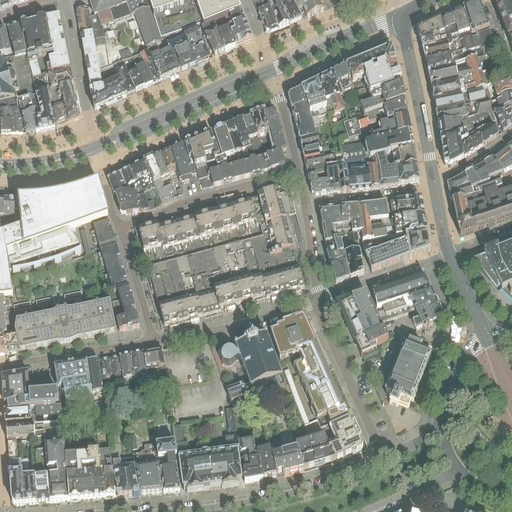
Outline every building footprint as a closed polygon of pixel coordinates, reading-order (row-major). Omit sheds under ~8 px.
[(0,0),(0,11),(1,11),(1,12),(9,8),(8,8),(19,4),(17,0),(0,0)] [(88,0),(92,8),(94,16),(93,17),(94,18),(89,19),(92,32),(94,48),(95,48),(105,46),(105,43),(120,40),(119,32),(104,35),(103,28),(111,25),(134,16),(145,49),(161,43),(145,0),(88,0)] [(147,0),(161,39),(202,26),(203,27),(224,20),(240,13),(240,12),(237,13),(237,14),(236,14),(231,0),(147,0)] [(266,4),(263,0),(252,0),(258,14),(268,10),(266,4)] [(289,27),(281,9),(276,0),(275,0),(266,4),(268,10),(278,31),(289,27)] [(299,16),(301,22),(302,21),(306,19),(324,12),(320,3),(325,1),(330,5),(337,6),(342,0),(341,0),(291,0),(293,3),(299,16)] [(511,0),(492,0),(505,34),(511,31),(511,0)] [(299,16),(293,3),(281,9),(289,27),(301,22),(299,16)] [(488,30),(480,10),(479,7),(479,6),(475,6),(464,11),(469,33),(470,37),(488,30)] [(89,19),(88,9),(76,11),(80,36),(84,35),(92,32),(89,19)] [(269,35),(278,31),(268,10),(258,14),(266,33),(266,34),(269,35)] [(452,16),(455,28),(457,37),(469,33),(464,11),(452,16)] [(240,13),(224,20),(227,28),(227,29),(235,49),(251,43),(251,42),(244,23),(240,13)] [(59,16),(46,19),(53,58),(67,55),(59,16)] [(427,27),(431,38),(434,46),(446,42),(443,32),(455,28),(452,16),(441,21),(440,22),(427,27)] [(46,19),(34,22),(42,62),(46,61),(45,60),(53,58),(46,19)] [(42,62),(34,22),(21,26),(22,30),(21,30),(27,54),(29,64),(39,62),(40,63),(42,62)] [(27,54),(21,30),(20,26),(8,30),(13,50),(19,48),(20,55),(13,57),(14,57),(27,54)] [(214,59),(224,54),(216,32),(211,35),(208,27),(201,30),(214,59)] [(427,27),(420,30),(421,31),(417,33),(420,42),(431,38),(427,27)] [(224,54),(235,49),(227,29),(227,28),(216,32),(224,54)] [(457,37),(455,28),(443,32),(446,42),(434,46),(422,50),(425,61),(462,50),(459,43),(457,37)] [(0,55),(1,55),(3,61),(10,58),(5,31),(0,32),(0,55)] [(198,31),(183,37),(196,67),(207,62),(205,58),(208,57),(198,36),(200,36),(198,31)] [(81,36),(83,52),(94,48),(92,32),(84,35),(84,36),(81,36)] [(475,37),(475,39),(479,48),(480,52),(485,50),(495,47),(489,32),(475,37)] [(180,74),(196,67),(183,37),(166,44),(180,74)] [(431,38),(420,42),(422,50),(434,46),(431,38)] [(428,73),(453,65),(476,60),(487,57),(485,50),(480,52),(479,48),(475,39),(471,40),(469,39),(459,43),(462,50),(425,61),(428,73)] [(156,48),(169,79),(180,74),(166,44),(156,48)] [(83,52),(86,68),(98,64),(95,48),(94,48),(83,52)] [(160,82),(169,79),(156,48),(147,52),(160,82)] [(378,66),(394,59),(394,57),(393,58),(393,53),(393,52),(392,52),(389,50),(388,50),(388,51),(374,57),(378,66)] [(136,93),(144,89),(131,59),(130,59),(127,51),(119,54),(122,62),(136,93)] [(153,86),(160,82),(147,52),(140,55),(153,86)] [(70,69),(67,55),(53,58),(48,60),(50,66),(46,66),(47,73),(43,75),(70,69)] [(144,89),(153,86),(140,55),(131,59),(144,89)] [(374,57),(361,62),(365,72),(374,68),(375,71),(377,70),(375,67),(378,66),(374,57)] [(0,103),(16,98),(15,93),(19,91),(10,58),(3,61),(0,61),(0,103)] [(374,68),(365,72),(362,73),(367,83),(397,70),(394,59),(378,66),(375,67),(377,70),(375,71),(374,68)] [(453,65),(428,73),(431,88),(482,75),(476,60),(453,65)] [(37,62),(29,64),(33,79),(41,77),(37,62)] [(127,97),(136,93),(122,62),(113,66),(127,97)] [(347,68),(353,89),(367,83),(362,73),(365,72),(361,62),(347,68)] [(89,83),(97,81),(96,72),(98,71),(99,70),(98,64),(86,68),(89,83)] [(127,97),(113,66),(99,70),(98,71),(96,72),(97,81),(100,95),(92,99),(94,112),(127,97)] [(72,84),(70,69),(43,75),(44,80),(49,79),(51,90),(57,88),(61,87),(72,84)] [(352,93),(345,69),(332,75),(333,79),(339,97),(352,93)] [(397,70),(367,83),(353,89),(354,92),(355,96),(366,92),(367,95),(369,94),(370,97),(400,86),(397,70)] [(434,103),(484,89),(490,87),(485,74),(482,75),(431,88),(434,103)] [(331,75),(317,82),(319,86),(328,115),(328,117),(340,113),(344,112),(339,97),(333,79),(331,75)] [(100,95),(97,81),(89,83),(92,99),(100,95)] [(511,89),(508,81),(490,87),(484,89),(489,100),(511,93),(511,89)] [(303,93),(309,113),(311,118),(317,116),(318,118),(328,115),(319,86),(318,86),(317,83),(302,90),(303,93)] [(72,84),(61,87),(57,88),(61,104),(63,104),(67,124),(77,120),(77,119),(78,117),(79,117),(74,92),(72,84)] [(355,96),(363,117),(404,102),(403,102),(400,86),(370,97),(369,94),(367,95),(366,92),(355,96)] [(61,104),(57,88),(51,90),(47,91),(55,129),(67,124),(63,104),(61,104)] [(484,89),(434,103),(436,114),(489,100),(484,89)] [(287,99),(293,120),(296,129),(313,123),(311,118),(309,113),(303,93),(301,90),(289,96),(287,99)] [(36,133),(55,129),(47,91),(35,95),(40,115),(31,117),(35,129),(36,133)] [(511,106),(511,93),(489,100),(493,111),(494,112),(507,108),(511,106)] [(26,135),(36,133),(35,129),(31,117),(40,115),(35,95),(17,100),(20,109),(22,116),(26,135)] [(17,110),(20,109),(17,100),(7,104),(12,122),(12,136),(22,136),(20,118),(17,110)] [(438,125),(490,112),(493,111),(489,100),(436,114),(438,125)] [(361,130),(407,117),(404,102),(363,117),(355,120),(356,121),(342,125),(346,137),(347,140),(363,135),(361,130)] [(0,119),(1,124),(1,136),(12,136),(12,122),(7,104),(0,105),(0,119)] [(503,134),(511,126),(511,120),(507,108),(494,112),(497,121),(502,133),(503,134)] [(264,113),(265,116),(270,133),(279,131),(275,113),(272,114),(271,111),(264,113)] [(438,125),(440,139),(458,134),(484,125),(485,129),(492,127),(490,124),(495,123),(490,112),(438,125)] [(250,118),(257,137),(270,133),(265,116),(264,113),(250,118)] [(243,124),(249,139),(257,137),(250,118),(242,120),(243,124)] [(409,134),(407,119),(365,131),(366,135),(364,136),(366,142),(358,145),(340,148),(341,155),(343,155),(361,151),(362,151),(361,147),(409,134)] [(251,147),(249,139),(243,124),(242,120),(233,124),(234,128),(241,150),(246,149),(249,157),(253,156),(250,147),(251,147)] [(313,123),(296,129),(299,141),(317,137),(313,123)] [(232,153),(241,150),(234,128),(233,124),(224,128),(226,131),(232,153)] [(458,134),(460,147),(463,160),(483,148),(498,137),(492,127),(485,129),(484,125),(458,134)] [(213,133),(221,159),(223,163),(226,162),(234,159),(232,153),(226,131),(225,131),(224,128),(213,133)] [(275,156),(276,157),(281,156),(286,155),(279,131),(270,133),(274,151),(275,156)] [(219,158),(210,134),(189,143),(189,142),(184,145),(185,145),(184,145),(188,160),(191,159),(199,181),(202,191),(212,188),(208,174),(209,173),(206,164),(215,161),(217,166),(223,163),(221,159),(216,161),(216,159),(219,158)] [(362,151),(361,151),(343,155),(344,160),(346,171),(358,169),(365,168),(367,167),(375,166),(374,158),(384,156),(391,155),(399,153),(398,151),(412,148),(409,134),(361,147),(362,151)] [(442,153),(460,147),(458,134),(440,139),(442,153)] [(299,141),(301,152),(320,147),(317,137),(299,141)] [(251,141),(255,157),(269,153),(265,138),(251,141)] [(182,146),(169,152),(176,173),(179,183),(192,179),(186,160),(182,146)] [(320,147),(301,152),(304,161),(322,157),(320,147)] [(457,164),(463,160),(460,147),(442,153),(444,166),(448,169),(449,168),(457,164)] [(415,167),(412,150),(399,153),(391,155),(394,170),(415,167)] [(503,172),(511,165),(511,158),(507,150),(493,161),(498,168),(500,167),(503,172)] [(169,152),(160,156),(168,175),(176,173),(169,152)] [(160,156),(152,160),(162,182),(169,179),(168,175),(160,156)] [(268,157),(269,159),(272,172),(285,168),(281,156),(276,157),(275,156),(268,157)] [(379,190),(397,187),(394,170),(389,172),(387,170),(384,156),(374,158),(375,166),(379,190)] [(249,162),(238,165),(242,180),(272,172),(269,159),(268,157),(255,160),(255,159),(249,160),(249,162)] [(162,182),(152,160),(143,164),(155,189),(160,200),(169,198),(169,194),(172,193),(170,187),(172,186),(170,182),(163,185),(162,182)] [(304,164),(305,170),(324,165),(323,160),(304,164)] [(344,160),(336,161),(337,168),(338,172),(339,184),(338,184),(339,194),(349,193),(348,189),(346,171),(344,160)] [(447,186),(449,196),(467,188),(469,193),(479,188),(477,184),(486,179),(486,180),(502,173),(502,172),(503,172),(500,167),(498,168),(493,161),(464,178),(447,186)] [(144,193),(155,189),(143,164),(129,171),(134,184),(126,188),(126,189),(127,191),(124,192),(126,198),(144,193)] [(209,173),(208,174),(212,188),(242,180),(238,165),(227,169),(226,167),(220,168),(221,170),(209,173)] [(324,165),(305,170),(307,179),(326,175),(325,170),(324,165)] [(469,193),(467,188),(449,196),(451,205),(495,190),(501,188),(499,180),(502,179),(500,176),(503,175),(511,168),(511,165),(503,172),(502,172),(502,173),(486,180),(486,179),(477,184),(479,188),(469,193)] [(371,191),(379,190),(375,166),(367,167),(371,191)] [(371,191),(367,167),(365,168),(358,169),(363,192),(371,191)] [(418,185),(415,167),(394,170),(397,187),(418,185)] [(338,172),(337,168),(325,170),(326,175),(329,185),(331,195),(339,194),(338,184),(339,184),(338,172)] [(349,193),(363,192),(358,169),(346,171),(348,189),(349,193)] [(126,188),(134,184),(129,171),(120,175),(122,179),(124,184),(126,188)] [(107,181),(111,189),(124,184),(122,179),(121,179),(120,175),(107,181)] [(326,175),(307,179),(309,186),(329,185),(326,175)] [(126,189),(126,188),(124,184),(111,189),(113,195),(124,192),(127,191),(126,189)] [(86,207),(102,202),(98,187),(97,185),(70,194),(42,200),(31,201),(31,203),(24,203),(20,203),(20,201),(19,201),(21,220),(20,219),(20,224),(20,227),(22,227),(22,229),(1,236),(0,231),(0,275),(10,274),(83,252),(70,232),(83,227),(92,224),(86,207)] [(329,185),(309,186),(311,194),(314,196),(331,195),(329,185)] [(511,186),(496,192),(497,194),(511,189),(511,186)] [(496,192),(495,190),(451,205),(455,223),(455,224),(456,226),(455,226),(458,236),(459,235),(459,237),(460,238),(462,237),(474,234),(474,233),(476,232),(511,219),(511,190),(497,195),(497,194),(496,192)] [(280,202),(277,191),(251,198),(242,200),(241,197),(234,199),(233,196),(215,200),(215,201),(216,205),(217,207),(189,215),(180,217),(137,229),(139,238),(143,251),(147,266),(158,308),(159,311),(162,322),(165,330),(177,327),(178,326),(183,325),(228,313),(235,311),(246,309),(248,308),(254,306),(305,293),(304,289),(298,270),(292,247),(280,202)] [(124,216),(130,215),(127,203),(145,199),(144,193),(126,198),(124,192),(113,195),(114,196),(115,197),(120,213),(120,214),(121,215),(123,216),(124,216)] [(149,213),(154,210),(152,202),(146,204),(145,199),(127,203),(130,215),(149,213)] [(21,220),(19,201),(4,200),(5,220),(5,229),(7,226),(20,227),(20,224),(20,219),(21,220)] [(402,219),(411,218),(423,217),(423,216),(421,201),(420,201),(420,200),(395,203),(389,204),(391,215),(392,221),(394,221),(394,220),(397,220),(402,219)] [(368,207),(369,221),(380,220),(388,219),(386,205),(368,207)] [(358,208),(359,222),(360,222),(362,244),(363,248),(372,247),(370,229),(369,221),(368,207),(367,207),(358,208)] [(359,222),(358,208),(340,209),(342,223),(343,237),(348,236),(350,250),(359,249),(358,244),(362,244),(360,222),(359,222)] [(319,211),(322,228),(342,223),(340,209),(319,211)] [(423,217),(411,218),(402,219),(397,220),(394,220),(394,221),(392,221),(388,221),(388,219),(380,220),(381,227),(370,229),(372,247),(383,245),(382,240),(398,238),(410,236),(426,233),(423,217)] [(5,229),(5,220),(0,220),(0,231),(1,236),(22,229),(22,227),(20,227),(7,226),(5,229)] [(99,250),(115,245),(109,223),(93,228),(94,233),(91,233),(93,239),(96,238),(96,240),(93,241),(95,246),(98,246),(99,250)] [(322,228),(325,244),(335,243),(335,238),(343,237),(342,223),(322,228)] [(430,251),(426,233),(410,236),(398,238),(398,244),(364,257),(371,273),(409,258),(409,259),(430,251)] [(336,242),(335,243),(325,244),(327,254),(326,254),(335,285),(336,285),(349,280),(348,276),(349,276),(343,255),(340,243),(337,244),(336,242)] [(498,288),(499,287),(501,292),(511,286),(511,242),(483,253),(485,258),(475,262),(477,265),(474,266),(488,282),(489,281),(496,290),(498,288)] [(122,267),(115,245),(99,250),(101,256),(98,257),(102,269),(105,268),(106,272),(122,267)] [(359,251),(343,255),(349,276),(350,280),(363,275),(359,251)] [(15,333),(17,343),(19,353),(42,348),(65,344),(93,338),(106,335),(116,333),(110,303),(106,304),(91,256),(14,279),(16,298),(8,300),(0,300),(0,335),(15,333)] [(128,289),(122,267),(106,272),(108,277),(105,278),(108,288),(111,287),(113,294),(117,293),(128,289)] [(10,274),(0,275),(0,297),(13,296),(10,277),(10,274)] [(423,276),(406,282),(412,297),(430,291),(423,276)] [(412,297),(406,282),(371,294),(376,309),(412,297)] [(511,286),(501,292),(503,294),(504,295),(506,297),(509,300),(510,301),(511,302),(511,286)] [(135,311),(128,289),(117,293),(120,302),(115,303),(115,302),(112,303),(114,313),(118,313),(118,312),(122,311),(125,320),(117,321),(119,333),(139,328),(137,317),(135,317),(133,311),(135,311)] [(379,324),(409,314),(414,312),(436,304),(430,291),(412,297),(376,309),(378,314),(384,312),(385,316),(377,319),(379,324)] [(336,306),(361,358),(376,351),(374,348),(395,339),(392,333),(385,337),(379,324),(377,319),(366,296),(336,306)] [(436,304),(414,312),(416,318),(411,321),(412,323),(411,324),(415,332),(421,330),(422,331),(443,320),(436,304)] [(343,408),(311,335),(306,323),(303,317),(282,324),(282,326),(278,328),(279,330),(270,333),(279,362),(298,355),(302,364),(293,368),(317,421),(326,417),(329,425),(344,418),(347,417),(344,408),(343,408)] [(19,353),(17,343),(15,333),(6,335),(3,335),(4,341),(2,341),(3,345),(5,356),(19,353)] [(240,360),(249,384),(254,399),(260,397),(284,388),(281,378),(281,376),(280,376),(268,343),(269,343),(268,341),(267,341),(266,337),(267,337),(266,335),(264,336),(265,337),(258,340),(257,338),(255,338),(255,340),(246,344),(245,342),(243,342),(244,345),(237,347),(236,346),(234,346),(235,348),(236,348),(237,352),(237,354),(238,354),(238,355),(237,355),(235,354),(234,352),(232,351),(230,350),(228,350),(226,351),(224,352),(224,351),(221,357),(221,359),(221,361),(222,363),(224,365),(223,365),(228,367),(228,366),(229,366),(231,366),(233,365),(235,363),(236,362),(238,361),(240,360)] [(410,342),(409,343),(408,343),(407,343),(406,343),(405,344),(404,345),(404,346),(385,391),(392,394),(389,403),(389,404),(390,404),(397,407),(398,404),(408,408),(410,402),(411,403),(412,401),(413,402),(413,401),(412,400),(415,392),(416,393),(416,392),(416,391),(416,390),(415,389),(424,368),(425,368),(425,367),(426,367),(426,366),(429,358),(430,358),(430,357),(429,357),(430,356),(429,355),(430,350),(422,347),(423,343),(418,341),(416,345),(410,342)] [(162,351),(143,354),(146,373),(165,370),(162,351)] [(146,373),(143,354),(131,356),(133,367),(134,368),(136,379),(136,383),(134,383),(137,397),(149,395),(146,373)] [(131,356),(120,358),(123,381),(136,379),(134,368),(133,367),(131,356)] [(123,381),(120,358),(109,360),(112,381),(113,386),(118,386),(119,389),(124,388),(124,393),(129,392),(128,382),(123,383),(123,381)] [(107,382),(112,381),(109,360),(100,362),(104,388),(108,387),(107,382)] [(104,394),(98,362),(87,364),(91,396),(104,394)] [(91,396),(87,364),(54,369),(58,393),(64,392),(65,404),(92,400),(91,396)] [(8,403),(8,411),(60,408),(60,403),(58,404),(57,394),(57,391),(29,393),(28,387),(28,384),(27,374),(28,374),(6,377),(2,378),(2,386),(3,396),(4,403),(8,403)] [(249,401),(254,399),(249,384),(226,393),(231,405),(240,402),(241,403),(242,402),(242,404),(250,402),(249,401)] [(93,405),(84,407),(85,418),(95,416),(93,405)] [(4,411),(5,424),(31,421),(31,425),(52,423),(61,422),(61,417),(60,408),(8,411),(4,411)] [(211,455),(207,456),(212,487),(223,485),(223,487),(236,485),(236,481),(241,481),(240,477),(237,451),(238,451),(235,437),(237,437),(232,410),(220,412),(221,421),(226,421),(228,438),(224,439),(225,448),(210,450),(211,455)] [(330,428),(337,445),(343,458),(355,452),(355,454),(356,453),(361,451),(362,447),(360,442),(360,441),(359,442),(355,434),(356,433),(353,426),(352,426),(349,419),(330,428)] [(35,438),(35,439),(44,438),(44,437),(43,426),(34,427),(34,426),(6,428),(7,441),(11,440),(23,439),(35,439),(35,438)] [(202,488),(212,487),(207,456),(190,458),(188,443),(183,444),(181,427),(172,428),(174,444),(175,444),(175,446),(177,445),(179,460),(183,488),(188,488),(189,492),(202,490),(202,488)] [(503,456),(499,452),(478,430),(473,435),(474,437),(476,439),(494,457),(498,461),(503,456)] [(304,471),(335,461),(329,449),(324,437),(295,446),(296,449),(304,471)] [(241,462),(244,480),(244,484),(263,480),(256,453),(253,441),(254,441),(253,439),(236,442),(237,443),(238,443),(240,457),(247,456),(248,461),(241,462)] [(180,493),(179,489),(175,458),(177,458),(175,446),(175,444),(174,444),(169,445),(168,441),(155,442),(156,446),(158,461),(159,468),(158,468),(162,492),(163,492),(163,494),(180,493)] [(7,443),(10,479),(23,478),(22,473),(21,473),(19,442),(7,443)] [(283,476),(304,471),(296,449),(295,446),(294,442),(269,449),(271,456),(276,475),(282,474),(283,476)] [(68,502),(64,456),(63,443),(44,445),(45,450),(50,503),(68,502)] [(335,461),(343,458),(337,445),(329,449),(335,461)] [(136,471),(140,496),(162,494),(162,492),(158,468),(148,469),(147,462),(158,461),(156,446),(144,448),(145,452),(141,453),(141,455),(134,456),(136,466),(136,471)] [(92,499),(103,498),(98,451),(98,450),(98,448),(87,449),(92,499)] [(75,455),(80,500),(92,499),(87,449),(75,450),(75,455)] [(98,450),(98,451),(103,498),(103,499),(115,498),(115,496),(109,452),(109,449),(98,450)] [(256,453),(263,480),(277,477),(276,475),(271,456),(269,449),(256,453)] [(34,475),(34,477),(37,504),(50,503),(45,450),(34,451),(36,475),(34,475)] [(117,498),(138,496),(134,467),(133,460),(120,462),(119,457),(116,457),(115,451),(109,452),(115,496),(117,496),(117,498)] [(80,501),(80,500),(75,455),(64,456),(68,502),(69,502),(80,501)] [(37,504),(34,477),(23,478),(10,479),(12,503),(15,506),(37,504)]
